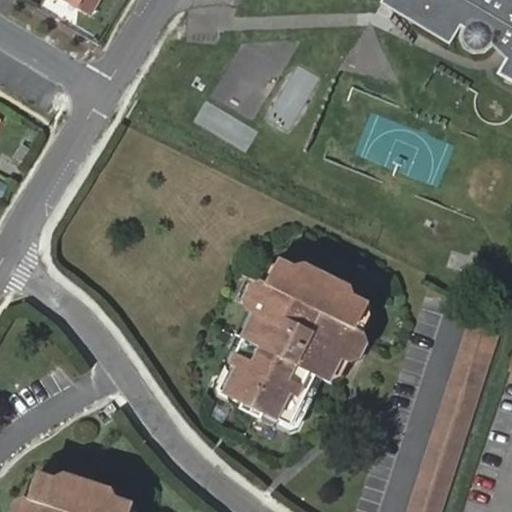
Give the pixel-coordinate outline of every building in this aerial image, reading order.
[(63,0),(70,4),(71,0),(83,7),(80,10),(93,17),(102,0),(63,0)] [(511,0),(389,0),(405,9),(452,39),(466,19),(469,21),(465,28),(465,36),(474,42),(483,39),(490,35),(504,51),(508,56),(500,69),(511,76),(511,0)] [(332,381),(344,355),(351,359),(364,331),(357,328),(369,304),(338,289),(334,296),(310,284),(313,277),(280,261),(269,285),(261,281),(249,307),(257,311),(222,386),(295,422),(318,374),(332,381)] [(441,511),(499,325),(467,316),(407,511),(441,511)] [(75,489),(76,483),(42,473),(33,501),(27,499),(22,511),(132,511),(136,502),(102,491),(99,498),(75,489)] [(102,491),(76,483),(75,489),(99,498),(102,491)]
